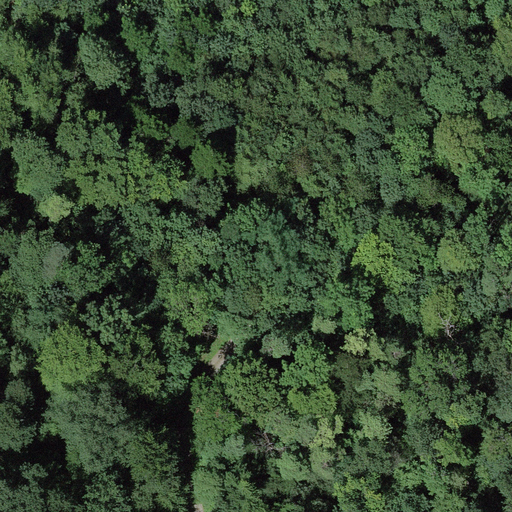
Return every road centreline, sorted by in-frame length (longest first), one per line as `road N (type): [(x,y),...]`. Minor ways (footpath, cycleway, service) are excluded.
road 1 (track): [(440,206),(349,223),(161,228),(0,189)]
road 2 (track): [(192,511),(184,421),(209,370),(242,337),(440,206)]
